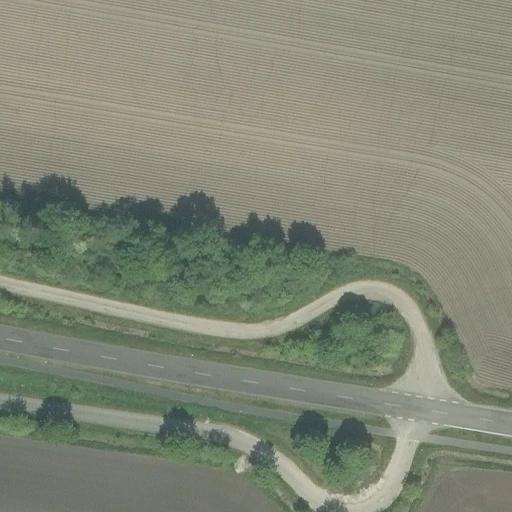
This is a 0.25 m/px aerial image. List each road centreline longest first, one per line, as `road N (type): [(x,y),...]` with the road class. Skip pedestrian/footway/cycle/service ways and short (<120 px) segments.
road 1 (track): [(0,283),(214,327),(270,328),(357,288),(384,289),(408,303),(432,351),(405,466),(381,498),(353,508),(322,501),(280,460),(226,433),(0,399)]
road 2 (tertiary): [(0,335),(511,423)]
